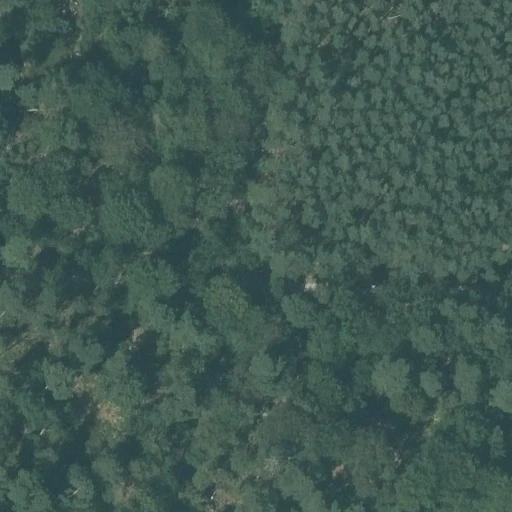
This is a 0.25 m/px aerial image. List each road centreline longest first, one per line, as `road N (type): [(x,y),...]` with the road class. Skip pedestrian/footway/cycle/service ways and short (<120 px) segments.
road 1 (track): [(218,292),(262,0)]
road 2 (track): [(511,293),(218,292)]
road 3 (track): [(218,292),(0,279)]
